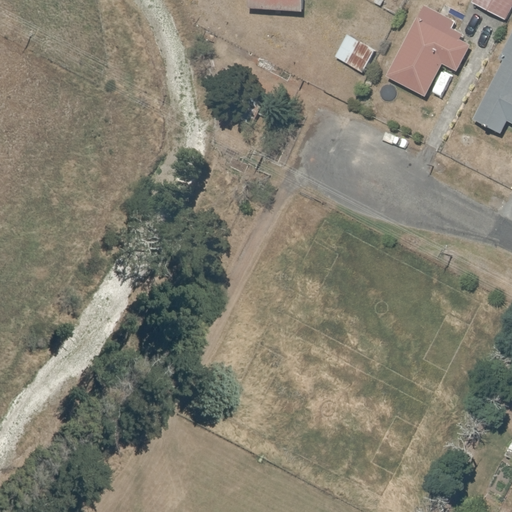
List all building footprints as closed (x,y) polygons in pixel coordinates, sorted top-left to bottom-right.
[(304,0),(249,0),(249,9),(304,12),(304,0)] [(511,6),(511,0),(474,0),(472,3),(505,20),(511,6)] [(454,22),(423,6),(387,77),(426,97),(443,64),(458,71),(473,42),(450,29),(454,22)] [(351,31),(337,57),(363,72),(378,47),(351,31)] [(511,42),(506,53),(510,55),(476,117),(503,132),(510,118),(511,119),(511,42)]
